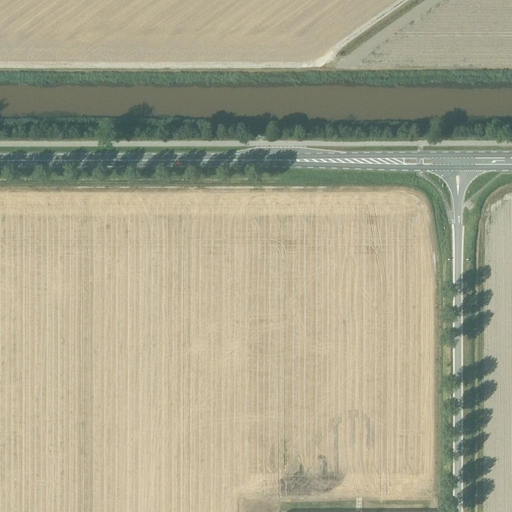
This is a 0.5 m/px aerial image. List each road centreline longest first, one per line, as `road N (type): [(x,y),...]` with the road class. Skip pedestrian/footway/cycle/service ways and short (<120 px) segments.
road 1 (unclassified): [(456,511),(457,210)]
road 2 (secondary): [(0,160),(278,160)]
road 3 (secondary): [(457,155),(278,160)]
road 4 (secondary): [(278,160),(450,168)]
